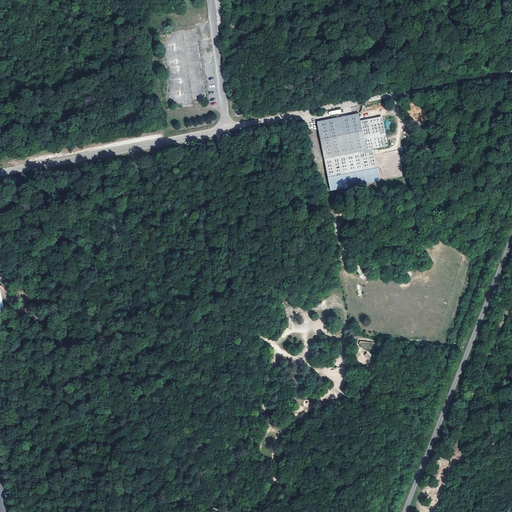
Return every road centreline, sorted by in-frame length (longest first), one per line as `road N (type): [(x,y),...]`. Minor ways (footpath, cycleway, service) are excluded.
road 1 (unclassified): [(511,240),(404,511)]
road 2 (unclassified): [(511,70),(227,128)]
road 3 (unclassified): [(227,128),(0,172)]
road 4 (track): [(218,130),(227,322)]
road 5 (unclassified): [(227,128),(209,0)]
